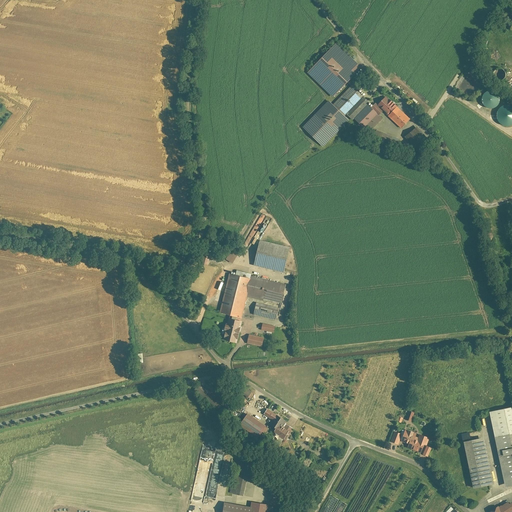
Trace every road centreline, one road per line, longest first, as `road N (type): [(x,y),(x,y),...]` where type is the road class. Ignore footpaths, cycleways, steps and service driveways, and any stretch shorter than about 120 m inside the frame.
road 1 (residential): [(197,0),(186,101),(205,225),(164,291)]
road 2 (residential): [(0,425),(228,371)]
road 3 (residential): [(164,291),(113,250),(0,232)]
road 4 (residential): [(355,441),(228,371)]
road 5 (residential): [(467,511),(422,467),(355,441)]
